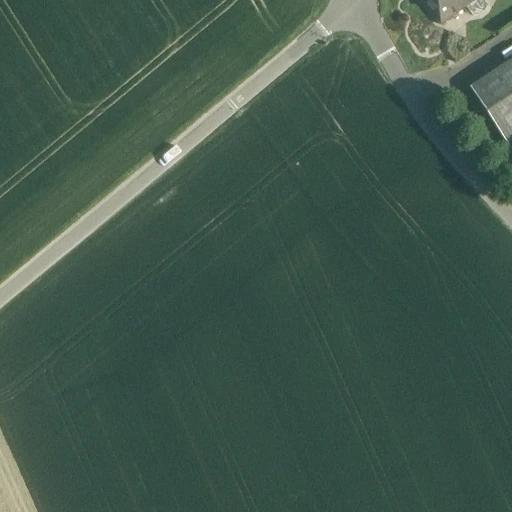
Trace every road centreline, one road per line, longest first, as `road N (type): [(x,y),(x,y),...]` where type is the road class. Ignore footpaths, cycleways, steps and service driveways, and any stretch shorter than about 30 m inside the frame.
road 1 (unclassified): [(0,301),(354,2)]
road 2 (unclassified): [(511,224),(440,149),(354,2)]
